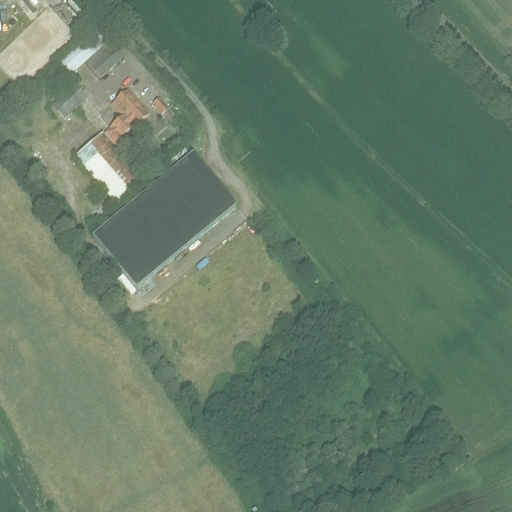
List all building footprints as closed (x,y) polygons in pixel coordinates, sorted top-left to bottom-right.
[(99,32),(64,63),(58,68),(67,79),(85,64),(108,43),(99,32)] [(99,79),(122,59),(108,43),(85,64),(99,79)] [(88,99),(73,85),(49,108),(64,123),(88,99)] [(112,106),(123,118),(110,130),(110,131),(105,135),(118,148),(125,141),(122,138),(127,134),(126,133),(132,128),(134,130),(150,115),(128,92),(112,106)] [(162,116),(169,110),(160,100),(153,106),(162,116)] [(145,184),(104,135),(75,159),(116,208),(145,184)] [(192,156),(92,239),(135,292),(236,208),(192,156)] [(95,212),(99,217),(108,211),(105,205),(95,212)] [(168,277),(177,270),(173,264),(164,272),(168,277)]
